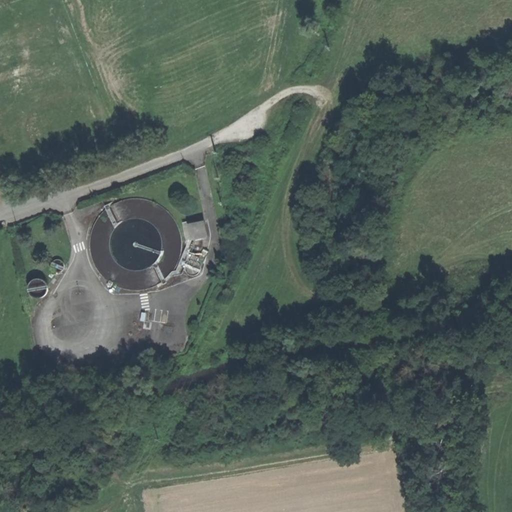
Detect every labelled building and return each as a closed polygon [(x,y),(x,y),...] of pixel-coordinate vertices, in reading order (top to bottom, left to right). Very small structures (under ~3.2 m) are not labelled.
[(166,282),(178,270),(185,253),(185,236),(177,218),(164,205),(145,198),(130,199),(110,208),(99,220),(93,235),(93,254),(99,270),(111,282),(126,290),(146,291),(166,282)] [(187,225),(189,241),(209,238),(206,222),(187,225)] [(61,274),(66,270),(66,264),(63,259),(57,259),(52,262),(51,268),(55,273),(61,274)] [(195,277),(200,274),(202,267),(199,261),(192,259),(187,262),(185,269),(188,275),(195,277)] [(43,298),(50,293),(50,285),(45,278),(36,277),(30,283),(29,291),(35,298),(43,298)]
